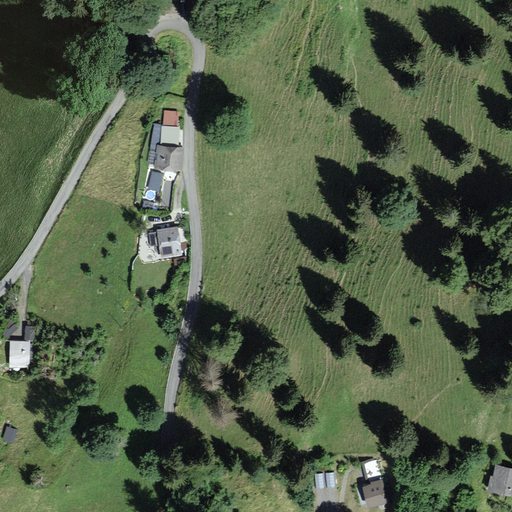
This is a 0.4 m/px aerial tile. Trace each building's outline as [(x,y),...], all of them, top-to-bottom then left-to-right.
[(179,109),(165,109),(164,124),(161,124),(160,143),(156,142),(154,167),(182,169),(183,144),(179,144),(180,124),(178,124),(179,109)] [(153,189),(163,189),(164,171),(154,170),(153,189)] [(185,225),(148,230),(150,245),(159,244),(160,257),(183,254),(181,237),(186,236),(185,225)] [(30,339),(9,338),(8,366),(29,367),(30,339)] [(370,457),(372,470),(383,469),(381,455),(370,457)] [(511,466),(496,463),(494,474),(492,474),(489,490),(511,494),(511,466)] [(383,481),(364,486),(369,507),(388,502),(383,481)]
